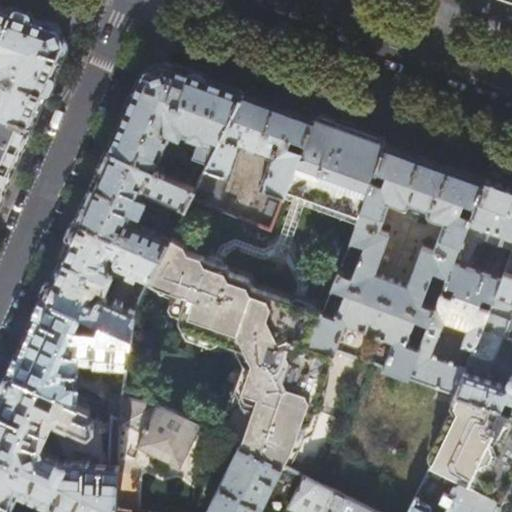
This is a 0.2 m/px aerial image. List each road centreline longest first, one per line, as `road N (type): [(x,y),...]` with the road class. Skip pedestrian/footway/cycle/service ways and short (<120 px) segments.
road 1 (residential): [(128,0),(0,293)]
road 2 (residential): [(265,0),(511,93)]
